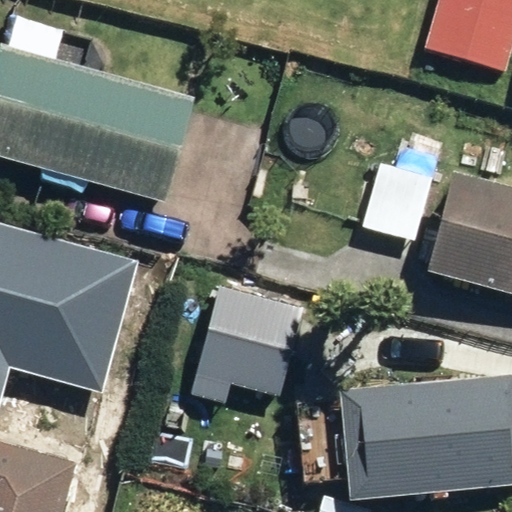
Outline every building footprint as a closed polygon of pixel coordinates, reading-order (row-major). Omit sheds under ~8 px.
[(511,0),(428,0),(414,49),(497,72),(511,18),(511,0)] [(0,162),(154,204),(182,99),(0,51),(0,162)] [(407,270),(511,298),(511,194),(432,173),(407,270)] [(100,395),(137,261),(0,222),(0,399),(8,369),(100,395)] [(308,306),(222,285),(195,392),(228,401),(233,381),(286,394),(308,306)] [(319,392),(329,500),(511,482),(511,437),(506,374),(319,392)] [(0,511),(80,511),(82,507),(55,500),(65,464),(0,446),(0,511)]
